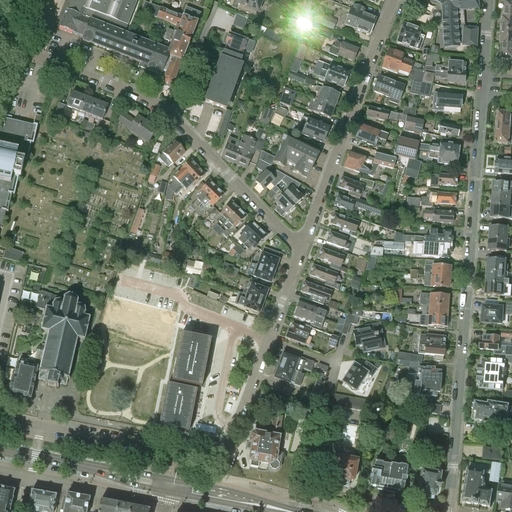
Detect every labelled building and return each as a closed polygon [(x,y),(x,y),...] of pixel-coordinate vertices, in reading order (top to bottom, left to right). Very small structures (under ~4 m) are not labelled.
[(65,0),(55,26),(83,37),(91,20),(92,17),(126,30),(137,0),(65,0)] [(231,8),(255,17),(257,12),(262,0),(236,0),(236,3),(233,2),(231,8)] [(458,48),(458,42),(462,42),(461,47),(476,48),(477,29),(464,29),(462,12),(478,10),(477,0),(428,0),(440,5),(441,7),(444,49),(458,48)] [(328,1),(327,5),(348,14),(348,15),(358,19),(357,21),(372,28),(375,19),(362,14),(364,10),(353,5),(351,9),(335,3),(335,4),(328,1)] [(176,27),(173,33),(176,35),(174,41),(188,46),(188,45),(190,39),(200,14),(186,8),(182,17),(161,9),(151,5),(152,4),(149,3),(149,4),(144,3),(141,12),(157,19),(176,27)] [(504,17),(504,18),(511,18),(511,3),(505,3),(504,11),(502,14),(504,17)] [(358,19),(348,15),(343,25),(369,36),(372,28),(357,21),(358,19)] [(320,25),(332,30),(335,22),(323,17),(320,25)] [(502,18),(501,32),(511,32),(511,18),(504,18),(502,18)] [(90,44),(121,56),(129,36),(91,20),(83,37),(82,41),(83,43),(87,45),(90,44)] [(312,26),(301,20),(297,26),(309,31),(312,26)] [(419,35),(420,31),(403,24),(396,43),(413,49),(414,49),(419,51),(424,37),(419,35)] [(319,28),(316,36),(331,41),(334,34),(319,28)] [(260,37),(276,46),(280,38),(264,29),(260,37)] [(164,77),(162,81),(162,82),(163,85),(164,85),(169,87),(172,86),(172,85),(181,62),(188,46),(174,41),(176,35),(173,33),(167,30),(163,40),(171,43),(168,51),(170,51),(164,66),(168,68),(164,77)] [(511,32),(501,32),(500,45),(502,45),(511,45),(511,32)] [(223,53),(223,54),(236,59),(234,66),(238,68),(241,60),(240,60),(243,52),(251,55),(255,45),(247,42),(247,41),(229,34),(226,43),(227,44),(224,54),(223,53)] [(161,76),(164,66),(170,51),(168,51),(129,36),(121,56),(140,64),(139,68),(161,76)] [(331,46),(328,54),(337,58),(337,56),(353,62),(357,51),(336,42),(334,47),(331,46)] [(502,46),(500,49),(502,52),(501,60),(511,60),(511,45),(502,45),(502,46)] [(388,50),(385,59),(420,72),(422,65),(402,58),(403,55),(388,50)] [(302,62),(305,57),(296,53),(294,59),(302,62)] [(220,60),(204,103),(225,110),(241,68),(238,68),(234,66),(236,59),(223,54),(221,60),(220,60)] [(427,56),(424,73),(431,75),(432,63),(439,64),(439,57),(429,56),(429,57),(427,56)] [(294,59),(289,72),(296,74),(300,62),(294,59)] [(407,80),(422,83),(424,73),(420,72),(385,59),(381,69),(397,74),(398,71),(409,75),(407,80)] [(317,63),(315,69),(346,81),(349,73),(330,65),(329,67),(317,63)] [(434,66),(434,72),(464,75),(465,64),(447,63),(447,67),(434,66)] [(346,81),(315,69),(313,75),(324,80),(324,81),(342,89),(346,81)] [(289,72),(286,79),(303,85),(303,83),(313,87),(315,82),(305,78),(296,74),(289,72)] [(424,73),(422,83),(432,85),(434,78),(446,79),(445,83),(463,85),(464,75),(434,72),(434,75),(431,75),(424,73)] [(389,102),(396,105),(404,84),(397,82),(396,84),(378,77),(373,93),(390,99),(389,102)] [(409,94),(418,96),(421,84),(412,82),(409,94)] [(421,84),(418,96),(429,99),(432,86),(421,84)] [(316,87),(314,93),(319,95),(317,101),(334,107),(334,106),(336,106),(337,103),(336,101),(338,96),(316,87)] [(284,89),(279,103),(291,108),(296,94),(284,89)] [(66,107),(78,112),(84,98),(72,93),(66,107)] [(433,94),(432,112),(443,112),(443,108),(460,110),(460,108),(462,107),(462,103),(460,102),(461,96),(443,94),(443,95),(433,94)] [(78,112),(89,116),(94,102),(84,98),(78,112)] [(334,107),(317,101),(315,108),(309,105),(307,110),(329,119),(332,113),(333,113),(334,110),(333,109),(334,107)] [(94,102),(89,116),(102,121),(107,106),(94,102)] [(54,115),(60,117),(64,106),(58,104),(54,115)] [(403,132),(412,134),(416,119),(414,118),(402,116),(395,114),(369,108),(368,111),(366,112),(365,116),(367,118),(366,118),(383,121),(383,120),(393,123),(394,120),(405,123),(403,132)] [(404,108),(402,116),(414,118),(416,110),(404,108)] [(260,124),(267,126),(273,112),(267,110),(264,117),(262,116),(260,124)] [(497,121),(495,124),(496,127),(496,128),(510,130),(511,129),(511,122),(511,114),(497,113),(497,121)] [(128,131),(148,144),(156,131),(137,118),(134,122),(122,114),(118,121),(130,128),(128,131)] [(274,114),(270,124),(279,128),(283,118),(274,114)] [(0,192),(12,195),(14,195),(18,178),(20,178),(24,161),(27,161),(31,144),(33,144),(37,126),(0,117),(0,192)] [(302,118),(299,125),(326,136),(326,134),(328,134),(329,131),(328,129),(329,128),(308,119),(307,120),(302,118)] [(416,119),(412,134),(421,136),(421,134),(424,120),(416,119)] [(99,132),(105,135),(110,123),(104,121),(99,132)] [(437,133),(437,134),(457,138),(457,137),(458,136),(459,132),(458,131),(459,128),(434,123),(432,132),(437,133)] [(326,136),(299,125),(296,132),(302,134),(301,135),(322,143),(323,142),(325,141),(326,138),(325,137),(326,136)] [(361,125),(358,133),(385,142),(387,136),(379,133),(380,132),(361,125)] [(511,129),(510,130),(496,128),(496,130),(494,132),(496,136),(495,144),(511,145),(511,129)] [(241,143),(233,164),(245,169),(251,155),(252,156),(254,150),(261,153),(267,133),(258,129),(253,141),(243,137),(241,143)] [(385,142),(358,133),(355,141),(374,148),(375,146),(383,148),(385,142)] [(301,175),(305,177),(306,174),(307,174),(308,175),(319,152),(285,136),(272,163),(284,168),(286,164),(294,168),(292,172),(300,176),(301,175)] [(221,158),(233,164),(241,143),(229,138),(226,145),(227,145),(221,158)] [(417,151),(419,144),(413,143),(412,145),(397,141),(395,150),(393,150),(391,156),(396,157),(395,158),(418,163),(421,152),(417,151)] [(163,155),(159,158),(163,162),(168,169),(172,165),(184,153),(183,152),(183,150),(181,148),(180,148),(174,143),(162,155),(163,155)] [(429,145),(429,152),(457,156),(459,146),(440,143),(439,147),(429,145)] [(350,152),(347,160),(371,168),(372,164),(392,170),(395,158),(376,152),(374,160),(350,152)] [(457,156),(429,152),(428,159),(438,160),(437,164),(456,166),(457,156)] [(268,156),(261,153),(259,161),(264,163),(268,156)] [(495,175),(511,175),(511,159),(496,159),(495,175)] [(371,168),(347,160),(344,168),(361,174),(373,177),(377,170),(371,168)] [(170,190),(173,193),(197,168),(194,165),(194,164),(193,162),(191,162),(190,161),(179,172),(182,175),(174,183),(175,184),(170,190)] [(416,181),(421,164),(408,161),(403,181),(407,182),(408,178),(416,181)] [(255,169),(262,173),(268,167),(258,162),(255,169)] [(147,183),(152,185),(155,178),(159,167),(152,165),(147,183)] [(197,168),(173,193),(176,196),(190,184),(192,187),(204,175),(203,174),(203,173),(202,171),(200,172),(197,168)] [(275,187),(281,181),(285,177),(276,172),(271,178),(265,172),(255,183),(258,186),(257,187),(261,191),(262,190),(263,191),(270,184),(274,188),(275,187)] [(429,188),(438,189),(438,186),(456,188),(456,177),(438,176),(430,175),(429,188)] [(289,190),(283,195),(294,207),(295,206),(296,207),(300,203),(299,202),(303,198),(296,192),(300,185),(285,177),(281,181),(289,190)] [(337,188),(348,192),(347,196),(359,200),(364,187),(371,190),(374,183),(359,180),(358,184),(341,178),(337,188)] [(201,196),(189,208),(193,212),(197,208),(201,204),(216,189),(213,185),(213,184),(211,182),(210,182),(209,182),(198,193),(201,196)] [(157,194),(164,196),(166,185),(160,183),(157,194)] [(511,183),(494,183),(493,195),(510,196),(511,196),(511,183)] [(389,196),(392,186),(385,185),(383,195),(389,196)] [(201,204),(197,208),(202,212),(209,204),(212,207),(223,196),(222,195),(223,193),(221,192),(219,192),(216,189),(201,204)] [(12,195),(0,192),(0,229),(1,229),(5,212),(8,212),(12,195)] [(436,205),(454,206),(455,196),(436,194),(436,199),(431,198),(431,204),(436,204),(436,205)] [(294,207),(283,195),(275,203),(279,208),(275,212),(282,219),(289,212),(290,213),(294,209),(293,208),(294,207)] [(491,200),(491,207),(509,208),(510,201),(511,201),(511,196),(510,196),(493,195),(492,201),(491,200)] [(355,214),(357,209),(367,212),(370,205),(353,199),(352,202),(337,197),(333,206),(350,213),(350,212),(355,214)] [(218,222),(223,226),(238,210),(231,203),(219,215),(222,218),(218,222)] [(367,212),(382,218),(385,211),(370,205),(367,212)] [(491,207),(490,213),(492,213),(491,219),(511,220),(511,208),(509,208),(491,207)] [(130,234),(136,236),(144,212),(138,209),(130,234)] [(238,210),(223,226),(228,231),(232,227),(234,229),(246,217),(238,210)] [(432,223),(437,223),(452,224),(452,222),(453,222),(453,218),(452,218),(452,214),(424,212),(424,213),(421,213),(421,217),(423,217),(423,219),(432,219),(432,223)] [(329,225),(340,228),(338,232),(357,238),(358,233),(357,232),(352,231),(355,223),(333,215),(329,225)] [(238,241),(243,246),(259,230),(251,223),(240,235),(242,237),(238,241)] [(211,231),(215,234),(220,229),(216,226),(211,231)] [(489,233),(488,239),(507,241),(508,228),(491,227),(490,233),(489,233)] [(220,229),(215,234),(218,238),(223,233),(220,229)] [(259,230),(243,246),(249,251),(253,247),(255,249),(266,237),(259,230)] [(451,246),(452,238),(450,238),(450,232),(429,231),(429,238),(414,237),(414,243),(451,246)] [(326,243),(343,249),(347,250),(349,245),(345,243),(346,239),(329,233),(326,243)] [(394,244),(402,244),(402,242),(402,237),(402,235),(396,233),(394,244)] [(507,241),(488,239),(488,245),(489,246),(489,252),(506,253),(507,241)] [(394,244),(383,243),(383,251),(403,252),(403,244),(402,244),(394,244)] [(451,254),(451,246),(414,243),(413,249),(434,250),(434,253),(435,253),(435,255),(441,256),(441,259),(448,260),(448,254),(451,254)] [(233,251),(236,254),(241,249),(237,246),(233,251)] [(264,248),(257,266),(275,273),(277,267),(276,266),(278,261),(277,260),(279,254),(264,248)] [(2,259),(19,263),(22,255),(5,249),(2,259)] [(241,249),(236,254),(233,257),(239,259),(245,252),(241,249)] [(369,258),(381,259),(382,250),(373,249),(369,258)] [(335,266),(333,270),(345,274),(347,270),(340,268),(343,258),(321,250),(317,260),(335,266)] [(146,262),(148,254),(143,252),(140,261),(146,262)] [(161,259),(149,256),(147,262),(159,265),(161,259)] [(359,260),(356,270),(364,272),(367,262),(359,260)] [(486,266),(486,272),(505,273),(505,261),(488,260),(488,266),(486,266)] [(185,264),(173,262),(172,271),(184,272),(185,264)] [(449,278),(450,268),(432,266),(432,262),(425,262),(423,277),(424,277),(449,278)] [(187,268),(185,273),(199,277),(202,265),(195,263),(193,269),(187,268)] [(273,278),(275,273),(257,266),(252,264),(247,275),(270,283),(272,278),(273,278)] [(324,286),(338,291),(340,286),(331,283),(334,274),(312,266),(308,276),(325,283),(324,286)] [(487,278),(486,285),(504,286),(505,273),(486,272),(486,278),(487,278)] [(186,287),(192,290),(197,279),(191,276),(186,287)] [(350,285),(358,288),(360,279),(353,277),(350,285)] [(448,289),(449,278),(424,277),(424,287),(448,289)] [(328,303),(331,293),(320,289),(303,283),(300,293),(310,296),(309,301),(322,306),(324,301),(328,303)] [(265,297),(267,291),(246,284),(242,295),(246,296),(264,303),(266,297),(265,297)] [(504,286),(486,285),(486,296),(506,297),(506,292),(503,292),(504,286)] [(37,351),(33,366),(36,367),(36,369),(39,370),(38,372),(37,371),(37,372),(37,373),(38,373),(38,375),(37,380),(46,382),(45,384),(44,384),(43,385),(45,386),(45,387),(46,388),(47,386),(48,387),(49,386),(51,387),(53,387),(53,388),(54,388),(54,390),(56,390),(56,388),(58,389),(58,387),(56,387),(57,385),(65,387),(67,380),(69,380),(69,378),(68,378),(70,369),(71,370),(72,368),(70,368),(72,360),(74,360),(74,358),(72,358),(74,350),(76,350),(76,349),(74,348),(76,342),(81,343),(82,341),(83,341),(84,342),(85,341),(84,340),(86,331),(88,331),(88,329),(86,329),(89,319),(90,319),(89,318),(87,318),(83,317),(84,314),(86,314),(85,313),(84,313),(84,310),(85,308),(84,308),(83,309),(80,306),(80,305),(79,305),(79,307),(76,307),(76,302),(77,302),(77,301),(76,301),(74,297),(75,296),(74,295),(73,296),(69,295),(69,294),(68,294),(68,296),(64,298),(63,297),(62,298),(52,296),(41,292),(35,308),(45,311),(43,319),(41,319),(41,320),(43,321),(40,330),(39,331),(39,332),(41,331),(41,334),(47,336),(45,342),(43,341),(43,342),(41,342),(39,351),(37,351)] [(420,305),(423,305),(447,308),(447,297),(420,295),(420,305)] [(264,303),(246,296),(244,302),(242,301),(240,307),(259,314),(261,308),(262,308),(264,303)] [(299,302),(296,310),(324,320),(327,313),(317,309),(317,308),(299,302)] [(482,324),(502,325),(502,316),(511,316),(511,303),(499,302),(499,308),(483,307),(482,315),(482,322),(482,324)] [(178,313),(146,303),(144,309),(176,319),(178,313)] [(327,308),(337,312),(339,306),(329,303),(327,308)] [(135,313),(110,305),(105,322),(130,329),(129,332),(166,344),(171,327),(134,316),(135,313)] [(446,318),(447,308),(423,305),(422,316),(446,318)] [(324,320),(296,310),(293,318),(311,324),(312,323),(322,327),(324,320)] [(346,316),(344,323),(356,326),(358,318),(346,316)] [(446,318),(422,316),(422,321),(428,321),(428,327),(445,329),(446,318)] [(285,339),(304,346),(304,345),(308,347),(311,339),(306,337),(308,331),(292,325),(290,331),(289,330),(285,339)] [(341,334),(343,327),(336,325),(334,332),(341,334)] [(365,330),(353,332),(356,346),(361,345),(363,353),(367,352),(385,348),(382,334),(374,336),(372,326),(365,327),(365,330)] [(182,329),(173,377),(203,383),(212,335),(182,329)] [(434,357),(433,362),(442,363),(442,357),(443,357),(444,348),(443,348),(444,338),(420,336),(418,355),(434,357)] [(334,350),(338,339),(331,337),(327,347),(334,350)] [(494,351),(494,355),(511,356),(511,347),(499,347),(499,338),(484,337),(483,342),(481,341),(480,350),(494,351)] [(306,383),(307,380),(311,369),(313,363),(290,355),(290,357),(282,354),(282,355),(280,356),(279,359),(280,361),(279,364),(277,363),(276,365),(300,374),(302,369),(305,370),(301,381),(306,383)] [(396,361),(421,365),(422,358),(398,354),(396,361)] [(479,366),(478,375),(504,377),(505,363),(509,363),(509,364),(511,364),(511,356),(494,355),(494,356),(501,357),(500,361),(482,360),(481,366),(479,366)] [(9,396),(8,400),(15,402),(28,405),(29,400),(33,383),(33,382),(34,376),(36,369),(36,367),(33,366),(31,366),(31,368),(24,367),(25,362),(19,360),(18,365),(17,365),(14,378),(12,378),(8,395),(9,396)] [(354,365),(353,366),(350,371),(349,371),(346,376),(346,377),(342,382),(341,383),(342,383),(343,383),(354,391),(355,392),(356,391),(366,375),(372,378),(377,370),(365,362),(360,369),(354,366),(354,365)] [(298,379),(300,374),(276,365),(276,368),(277,368),(276,371),(274,372),(273,375),(274,377),(273,378),(290,384),(290,383),(295,385),(297,379),(298,379)] [(321,372),(326,374),(327,368),(326,368),(318,365),(317,369),(322,370),(321,372)] [(434,369),(408,368),(407,375),(411,375),(411,382),(418,383),(439,385),(441,383),(441,380),(440,378),(440,377),(440,372),(434,372),(434,369)] [(478,375),(477,383),(480,384),(479,390),(503,392),(502,398),(511,399),(511,392),(507,392),(508,386),(503,385),(504,377),(478,375)] [(168,380),(160,422),(190,428),(198,386),(168,380)] [(395,381),(389,381),(384,392),(394,392),(395,381)] [(439,392),(439,385),(411,382),(409,393),(413,393),(413,396),(435,398),(436,394),(437,394),(439,392)] [(311,393),(307,404),(319,408),(319,407),(321,397),(311,393)] [(323,393),(321,405),(327,406),(329,395),(323,393)] [(375,403),(369,402),(367,413),(373,414),(378,415),(380,404),(375,403)] [(489,403),(488,406),(487,413),(501,415),(509,416),(511,416),(511,407),(509,407),(510,404),(502,403),(501,406),(489,403)] [(487,413),(488,406),(475,404),(474,413),(477,414),(476,422),(500,426),(500,423),(507,424),(509,416),(501,415),(487,413)] [(427,413),(438,415),(440,407),(428,405),(427,413)] [(269,465),(268,467),(271,471),(275,471),(278,469),(281,455),(275,454),(281,418),(273,416),(269,436),(254,434),(250,436),(249,444),(247,443),(246,450),(251,451),(248,462),(250,462),(249,467),(257,469),(258,464),(269,465)] [(354,445),(357,429),(344,426),(342,437),(344,437),(343,443),(354,445)] [(370,443),(377,444),(379,433),(372,432),(370,443)] [(483,459),(500,461),(501,451),(484,449),(483,459)] [(329,476),(332,479),(340,481),(339,486),(348,488),(349,482),(353,481),(357,461),(341,458),(341,457),(335,456),(334,460),(332,460),(329,476)] [(377,490),(385,491),(390,466),(381,465),(382,460),(375,459),(373,470),(372,475),(370,486),(377,488),(377,490)] [(463,502),(462,504),(464,504),(473,505),(472,510),(479,511),(479,506),(489,508),(488,508),(490,508),(493,492),(485,491),(486,486),(482,485),(484,474),(490,475),(489,482),(498,484),(499,480),(500,469),(501,465),(492,463),(491,471),(486,470),(487,463),(470,460),(468,471),(467,473),(468,473),(465,488),(465,490),(463,502)] [(390,466),(385,491),(394,493),(394,491),(402,492),(407,465),(400,463),(399,468),(390,466)] [(437,483),(439,475),(422,472),(417,495),(418,495),(417,500),(425,502),(426,497),(426,499),(433,500),(433,497),(435,489),(438,489),(439,484),(437,483)] [(501,510),(511,511),(511,504),(511,487),(500,486),(498,504),(502,504),(501,510)] [(27,511),(39,511),(44,489),(33,487),(33,489),(32,493),(31,492),(27,511)] [(0,511),(9,511),(10,511),(9,511),(12,500),(11,500),(13,492),(0,488),(0,511)] [(44,489),(39,511),(51,511),(54,497),(54,493),(54,491),(44,489)] [(73,511),(77,497),(66,495),(65,502),(62,501),(60,511),(73,511)] [(77,497),(73,511),(86,511),(88,503),(89,499),(77,497)] [(115,511),(116,505),(100,502),(97,511),(115,511)]
